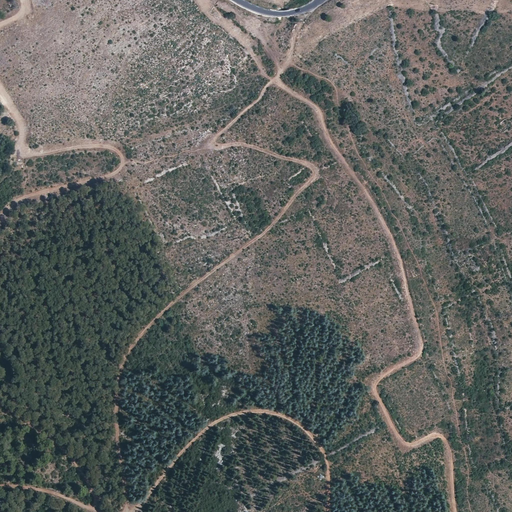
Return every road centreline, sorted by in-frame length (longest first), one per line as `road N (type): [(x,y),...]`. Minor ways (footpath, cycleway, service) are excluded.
road 1 (track): [(128,511),(116,419),(124,357),(152,321),(270,228),(315,176),(303,162),(213,144),(272,81),(291,48)]
road 2 (track): [(201,0),(264,72),(319,109),(328,139),(383,224),(417,343),(377,390),(407,442),(445,444),(455,511)]
road 3 (track): [(128,511),(209,426),(260,410),(290,417),(323,451),(327,511)]
road 4 (track): [(0,89),(18,118),(24,154),(94,145),(122,158),(107,175),(28,195),(0,211)]
road 5 (track): [(0,401),(54,439),(100,511)]
